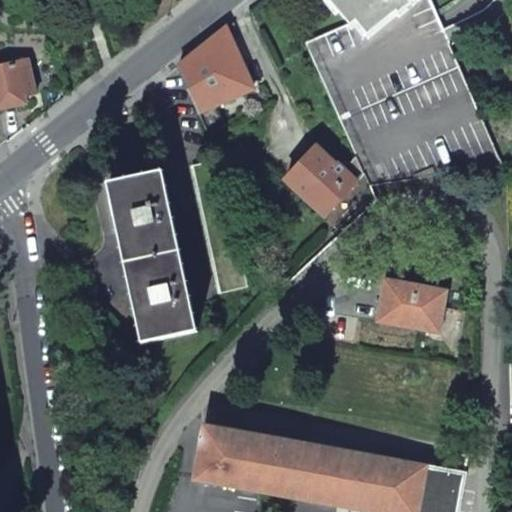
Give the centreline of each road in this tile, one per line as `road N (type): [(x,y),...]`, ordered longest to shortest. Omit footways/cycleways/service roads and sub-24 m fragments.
road 1 (residential): [(6,173),(56,511)]
road 2 (residential): [(6,173),(221,0)]
road 3 (unknown): [(137,67),(208,324)]
road 4 (unknown): [(229,0),(285,140)]
